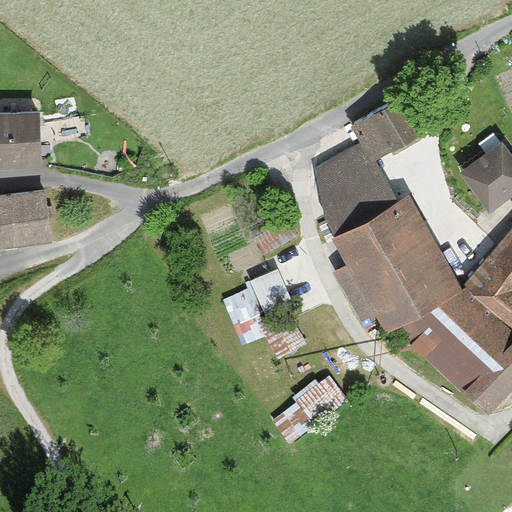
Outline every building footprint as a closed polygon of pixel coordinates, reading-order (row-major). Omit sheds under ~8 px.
[(361,142),(369,157),(372,155),(425,127),(407,93),(351,123),(361,142)] [(0,162),(40,162),(39,107),(0,107),(0,162)] [(489,208),(511,190),(511,153),(502,139),(461,169),(489,208)] [(369,157),(361,142),(314,163),(323,207),(336,231),(396,198),(372,155),(369,157)] [(4,244),(50,240),(45,189),(0,193),(0,250),(4,250),(4,244)] [(336,231),(332,233),(348,260),(334,268),(359,317),(375,309),(385,328),(394,323),(459,285),(409,191),(396,198),(336,231)] [(285,213),(251,232),(263,253),(297,234),(285,213)] [(511,296),(511,225),(463,280),(498,312),(511,296)] [(278,268),(256,275),(267,306),(288,298),(278,268)] [(459,285),(394,323),(461,389),(511,341),(511,329),(495,316),(498,312),(463,280),(459,285)] [(511,296),(498,312),(511,322),(511,296)] [(474,396),(488,410),(511,384),(511,341),(461,389),(471,399),(474,396)] [(271,411),(289,436),(347,393),(328,368),(271,411)]
